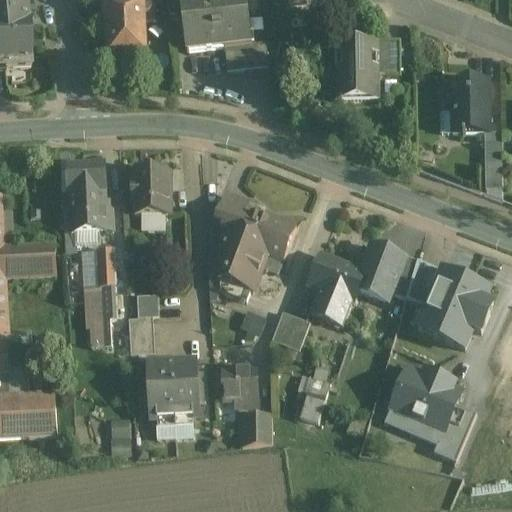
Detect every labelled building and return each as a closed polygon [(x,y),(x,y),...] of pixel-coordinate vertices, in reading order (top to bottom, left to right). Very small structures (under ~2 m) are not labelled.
[(26,26),(2,27),(1,0),(0,0),(0,73),(30,72),(28,26),(26,26)] [(22,0),(1,0),(2,27),(26,26),(22,0)] [(141,0),(118,0),(119,8),(107,8),(109,58),(145,56),(144,25),(156,24),(155,6),(142,7),(141,0)] [(246,0),(179,0),(186,55),(225,50),(252,47),(246,0)] [(252,47),(225,50),(228,74),(269,70),(266,45),(252,47)] [(400,78),(400,45),(386,46),(386,78),(400,78)] [(386,78),(386,46),(336,47),(338,103),(378,103),(378,79),(386,78)] [(489,138),(489,84),(453,85),(453,138),(485,138),(489,138)] [(501,137),(489,138),(485,138),(485,171),(502,171),(501,137)] [(103,166),(70,168),(71,195),(105,193),(103,166)] [(164,218),(164,175),(130,175),(131,187),(129,187),(130,207),(133,207),(133,218),(164,218)] [(105,193),(71,195),(74,237),(113,235),(111,215),(106,215),(105,193)] [(249,209),(225,199),(216,222),(224,231),(235,245),(247,213),(249,209)] [(296,232),(247,213),(235,245),(224,231),(221,244),(221,259),(221,283),(251,295),(253,295),(268,256),(284,263),(296,232)] [(0,443),(58,440),(55,397),(30,398),(28,364),(8,365),(3,282),(57,279),(55,250),(1,253),(0,227),(0,443)] [(148,235),(135,235),(136,269),(144,269),(144,258),(149,258),(148,235)] [(404,261),(372,248),(361,274),(366,276),(359,293),(384,302),(390,300),(392,296),(405,261),(404,261)] [(125,254),(99,256),(100,283),(122,282),(127,282),(125,254)] [(99,256),(88,256),(83,262),(85,292),(101,291),(100,283),(99,256)] [(361,274),(322,258),(309,289),(320,293),(310,317),(343,330),(352,306),(354,307),(359,293),(366,276),(361,274)] [(251,295),(221,283),(221,259),(207,260),(209,292),(246,306),(251,295)] [(405,261),(392,296),(406,302),(417,264),(405,259),(404,261),(405,261)] [(443,275),(417,264),(406,302),(427,312),(443,275)] [(490,295),(443,275),(427,312),(418,333),(465,354),(473,334),(481,338),(494,309),(485,305),(490,295)] [(122,282),(100,283),(101,291),(102,291),(106,351),(126,350),(122,282)] [(101,291),(85,292),(87,333),(91,332),(92,352),(106,351),(102,291),(101,291)] [(160,319),(160,298),(139,298),(139,319),(160,319)] [(243,332),(262,339),(268,321),(249,314),(243,332)] [(311,327),(283,316),(272,344),(299,355),(311,327)] [(153,323),(129,324),(131,360),(155,359),(153,323)] [(196,365),(149,368),(150,381),(145,382),(147,410),(151,410),(152,423),(158,423),(194,421),(199,420),(198,407),(203,407),(201,378),(197,379),(196,365)] [(325,404),(334,373),(314,367),(305,399),(325,404)] [(257,372),(223,373),(224,404),(235,404),(235,413),(259,412),(257,372)] [(391,422),(413,431),(410,439),(413,440),(414,438),(438,448),(439,449),(456,409),(462,396),(453,391),(455,387),(426,374),(421,385),(406,379),(384,428),(388,429),(391,422)] [(308,401),(302,422),(319,427),(325,406),(308,401)] [(434,457),(456,467),(477,418),(469,414),(469,415),(456,409),(439,449),(438,448),(434,457)] [(272,419),(250,419),(250,440),(242,440),(243,451),(273,447),(272,419)] [(194,421),(158,423),(158,431),(194,429),(194,421)] [(133,459),(132,422),(112,423),(113,459),(133,459)]
